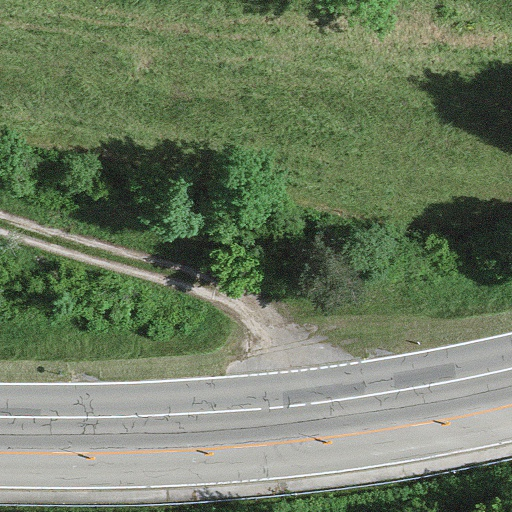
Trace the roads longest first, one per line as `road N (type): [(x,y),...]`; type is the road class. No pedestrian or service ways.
road 1 (primary): [(511,391),(295,429),(0,438)]
road 2 (track): [(295,429),(284,344),(241,298),(0,220)]
